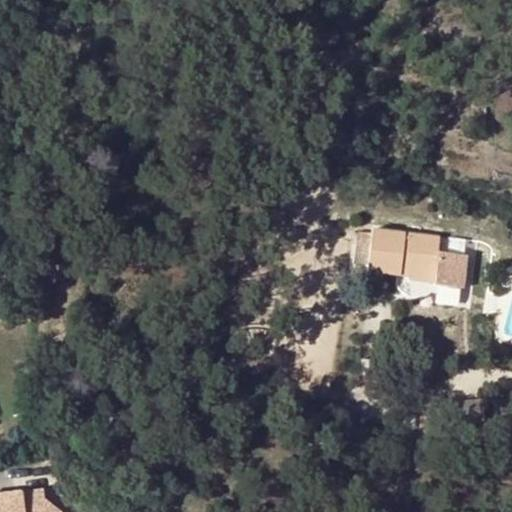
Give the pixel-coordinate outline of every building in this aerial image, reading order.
[(185,63),(165,62),(164,80),(184,82),(185,63)] [(436,257),(438,240),(370,231),(365,273),(407,277),(407,274),(433,276),(432,284),(432,289),(459,292),(464,260),(436,257)] [(439,235),(438,248),(464,250),(465,238),(439,235)] [(433,276),(407,274),(407,277),(407,281),(432,284),(433,276)] [(36,489),(0,493),(0,511),(55,511),(37,498),(36,489)]
